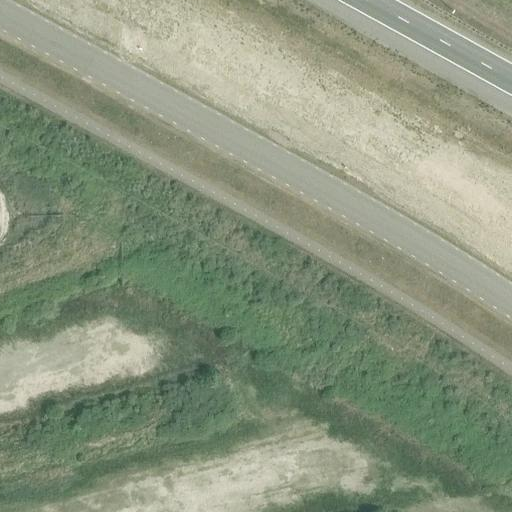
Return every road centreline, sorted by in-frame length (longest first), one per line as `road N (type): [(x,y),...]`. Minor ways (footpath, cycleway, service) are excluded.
road 1 (unclassified): [(0,12),(179,107),(511,306)]
road 2 (trunk): [(366,0),(511,80)]
